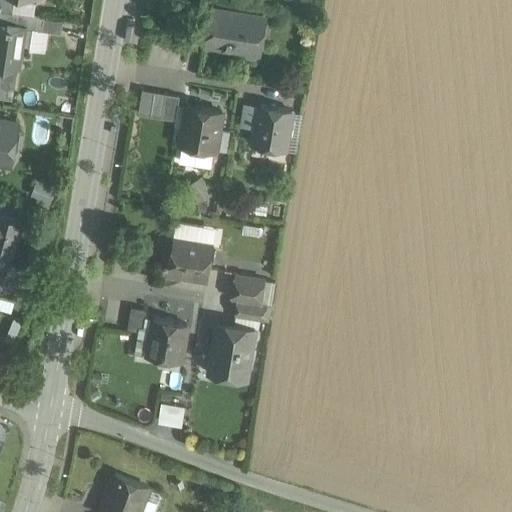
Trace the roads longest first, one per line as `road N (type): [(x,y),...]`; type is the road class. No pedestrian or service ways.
road 1 (tertiary): [(53,415),(121,0)]
road 2 (track): [(362,511),(96,420),(53,415)]
